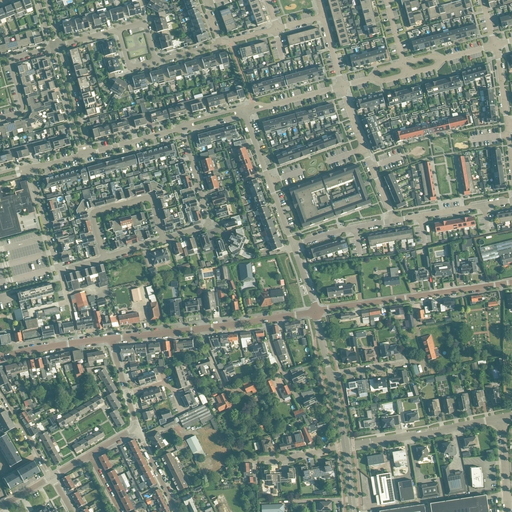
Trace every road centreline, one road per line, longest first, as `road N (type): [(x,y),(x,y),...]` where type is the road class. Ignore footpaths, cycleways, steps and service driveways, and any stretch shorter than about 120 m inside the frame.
road 1 (tertiary): [(315,311),(511,282)]
road 2 (residential): [(345,446),(501,418)]
road 3 (residential): [(105,259),(95,211),(148,200),(162,240)]
road 4 (residential): [(180,129),(207,220),(162,240)]
road 5 (residential): [(387,221),(511,203)]
